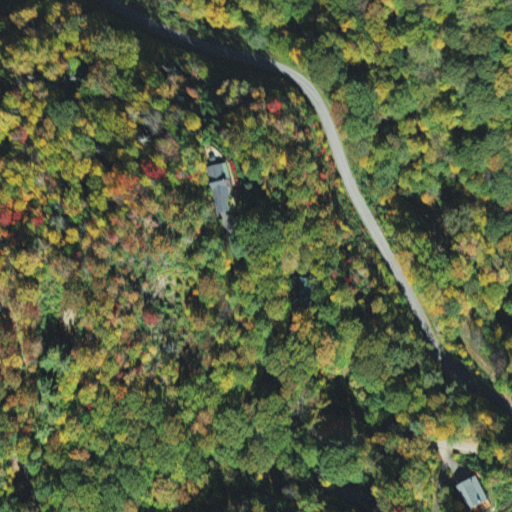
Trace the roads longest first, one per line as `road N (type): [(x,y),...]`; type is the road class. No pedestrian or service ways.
road 1 (residential): [(511,369),(478,352),(354,186),(300,62),(270,31),(195,0)]
road 2 (residential): [(511,473),(484,450),(391,434),(322,433),(279,366),(270,366),(260,380),(257,427),(265,462),(286,492),(323,511)]
road 3 (residential): [(72,511),(15,308),(0,306)]
